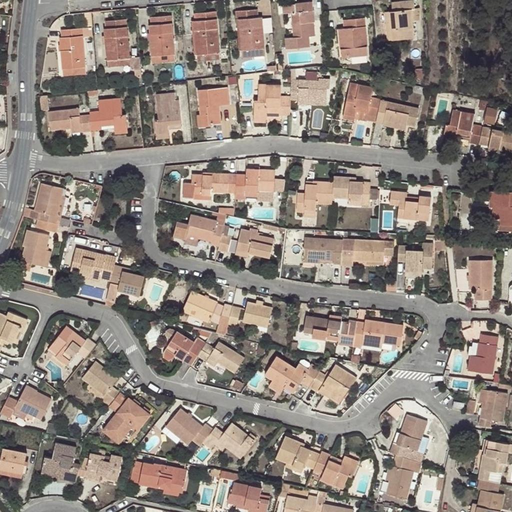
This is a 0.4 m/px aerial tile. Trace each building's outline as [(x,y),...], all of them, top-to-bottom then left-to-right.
[(413,0),(411,0),(398,1),(399,9),(392,10),(384,11),(386,40),(413,38),(412,9),(414,9),(413,0)] [(312,2),(282,4),(282,13),(291,12),(293,38),(285,39),(285,48),(310,46),(309,36),(308,22),(313,21),(312,2)] [(242,51),(265,49),(262,17),(258,18),(257,10),(236,11),(236,19),(238,19),(241,51),(242,51)] [(196,54),(220,52),(216,12),(196,13),(196,20),(193,21),(196,54)] [(149,24),(151,55),(174,53),(171,15),(150,17),(150,24),(149,24)] [(343,27),(341,28),(344,56),(367,54),(364,18),(343,19),(343,27)] [(103,28),(107,59),(129,57),(126,19),(105,20),(105,28),(103,28)] [(93,36),(92,27),(62,30),(62,37),(59,38),(62,69),(85,66),(83,37),(93,36)] [(220,52),(196,54),(197,61),(220,59),(220,52)] [(174,53),(151,55),(152,62),(175,60),(174,53)] [(129,57),(107,59),(107,66),(130,64),(129,57)] [(85,66),(62,69),(62,75),(85,73),(85,66)] [(423,68),(415,69),(416,78),(424,78),(423,68)] [(319,80),(291,79),(291,95),(291,99),(298,100),(308,100),(308,98),(327,99),(327,87),(329,86),(330,77),(319,77),(319,80)] [(373,87),(350,82),(343,114),(354,117),(354,116),(357,105),(366,108),(365,112),(378,115),(382,98),(371,96),(373,87)] [(279,114),(290,115),(291,99),(291,95),(281,95),(282,84),(259,83),(259,99),(255,99),(254,117),(267,118),(267,112),(267,105),(280,106),(279,113),(279,114)] [(228,87),(198,89),(200,126),(212,126),(212,123),(221,123),(221,110),(215,111),(215,104),(220,104),(229,103),(228,87)] [(155,119),(156,135),(169,134),(169,130),(169,124),(181,123),(179,99),(176,99),(175,92),(157,94),(159,118),(155,119)] [(91,114),(92,131),(101,130),(101,127),(101,122),(114,120),(114,125),(115,129),(127,128),(126,113),(122,113),(121,97),(99,99),(99,110),(91,111),(91,114)] [(419,107),(382,98),(378,115),(376,122),(383,123),(384,118),(407,124),(415,125),(419,107)] [(366,108),(357,105),(354,116),(376,122),(378,115),(365,112),(366,108)] [(486,122),(497,124),(499,108),(488,106),(486,122)] [(82,132),(92,131),(91,114),(80,115),(79,108),(48,111),(50,129),(71,128),(81,127),(82,132)] [(475,113),(453,108),(450,123),(445,122),(443,136),(455,139),(456,137),(456,133),(470,136),(469,139),(468,142),(479,145),(479,143),(483,125),(473,123),(475,113)] [(405,130),(407,124),(384,118),(383,123),(382,124),(405,130)] [(511,131),(483,125),(479,143),(488,144),(500,147),(500,149),(511,151),(511,131)] [(246,173),(237,173),(236,193),(236,196),(245,196),(245,191),(258,192),(258,191),(273,191),(275,169),(247,168),(246,173)] [(236,193),(237,173),(204,171),(203,174),(192,173),(192,182),(186,183),(186,194),(194,195),(212,195),(212,192),(236,193)] [(357,176),(334,175),(334,181),(333,198),(349,199),(362,200),(362,204),(370,204),(371,181),(356,180),(357,176)] [(316,203),(332,204),(333,198),(334,181),(313,180),(313,183),(305,183),(304,193),(297,192),(296,211),(303,212),(304,208),(316,208),(316,203)] [(29,210),(28,216),(37,219),(57,223),(59,216),(55,215),(59,198),(62,187),(40,182),(33,210),(29,210)] [(406,199),(407,194),(407,191),(391,190),(389,203),(399,205),(398,210),(405,211),(404,218),(429,220),(431,196),(419,194),(419,195),(419,200),(406,199)] [(511,190),(490,190),(489,228),(511,229),(511,190)] [(55,215),(59,216),(63,199),(59,198),(55,215)] [(215,219),(179,210),(177,220),(165,217),(162,231),(174,234),(174,231),(185,234),(210,240),(209,243),(218,245),(221,233),(223,224),(215,222),(215,219)] [(55,231),(57,223),(37,219),(35,227),(55,231)] [(259,231),(241,226),(235,249),(249,252),(249,251),(270,256),(274,238),(259,234),(259,231)] [(42,266),(46,249),(44,249),(48,233),(27,228),(22,244),(25,245),(21,260),(42,266)] [(231,235),(221,233),(218,245),(217,249),(227,251),(231,235)] [(209,243),(210,240),(185,234),(184,237),(209,243)] [(333,262),(341,262),(342,237),(303,235),(302,255),(319,256),(333,257),(333,262)] [(342,237),(341,262),(351,263),(351,258),(368,259),(383,260),(384,239),(342,237)] [(398,243),(397,259),(404,260),(404,270),(420,271),(421,266),(431,267),(432,241),(422,241),(421,248),(406,247),(406,243),(398,243)] [(114,264),(116,257),(104,254),(103,256),(84,252),(84,249),(75,247),(69,270),(110,281),(114,264)] [(490,260),(467,259),(467,270),(466,291),(472,292),(472,300),(489,300),(490,260)] [(114,264),(110,281),(119,284),(118,289),(139,294),(143,275),(130,272),(122,270),(123,266),(114,264)] [(455,290),(466,291),(467,270),(453,270),(455,290)] [(220,321),(224,304),(216,302),(216,301),(190,289),(181,309),(207,321),(209,317),(220,321)] [(272,307),(248,300),(242,320),(266,327),(272,307)] [(224,304),(220,321),(227,323),(232,304),(225,302),(224,304)] [(240,307),(232,304),(227,323),(236,325),(240,307)] [(0,340),(3,341),(7,343),(9,340),(12,341),(19,324),(24,326),(27,318),(9,309),(7,313),(0,309),(0,340)] [(354,339),(357,319),(350,319),(349,321),(306,313),(303,330),(313,332),(314,326),(327,328),(326,336),(338,338),(339,330),(347,332),(346,338),(354,339)] [(364,321),(357,319),(354,339),(353,344),(361,345),(361,342),(362,338),(374,340),(374,338),(382,340),(400,342),(403,323),(365,316),(364,321)] [(224,335),(227,323),(220,321),(217,333),(224,335)] [(16,342),(24,326),(19,324),(12,341),(16,342)] [(77,351),(85,357),(95,343),(87,336),(84,338),(83,341),(73,333),(75,331),(66,324),(52,342),(60,349),(57,352),(55,355),(66,363),(77,351)] [(320,339),(337,342),(338,338),(326,336),(327,328),(314,326),(313,332),(320,333),(320,339)] [(197,354),(205,342),(196,337),(193,341),(175,330),(172,329),(168,328),(165,329),(165,333),(167,336),(170,338),(164,347),(175,355),(191,365),(197,354)] [(337,342),(353,344),(354,339),(346,338),(347,332),(339,330),(338,338),(337,342)] [(83,341),(84,338),(75,331),(73,333),(83,341)] [(475,354),(469,353),(468,369),(492,373),(497,335),(480,332),(479,341),(477,341),(475,354)] [(214,346),(206,341),(205,342),(197,354),(205,359),(208,356),(216,362),(217,360),(235,371),(245,356),(219,339),(214,346)] [(49,346),(57,352),(60,349),(52,342),(49,346)] [(175,355),(164,347),(162,351),(173,358),(175,355)] [(294,367),(275,355),(263,374),(271,379),(284,387),(293,393),(301,381),(309,386),(318,371),(320,368),(310,362),(307,367),(297,362),(294,367)] [(214,365),(216,362),(208,356),(205,359),(214,365)] [(100,398),(108,404),(119,391),(112,385),(118,377),(95,358),(81,376),(104,393),(100,398)] [(318,371),(309,386),(317,392),(319,389),(322,384),(331,390),(328,395),(340,402),(356,375),(334,362),(325,375),(318,371)] [(259,387),(263,376),(256,373),(251,384),(259,387)] [(268,384),(280,393),(284,387),(271,379),(268,384)] [(26,384),(24,388),(36,393),(37,391),(37,389),(26,384)] [(322,384),(319,389),(328,395),(331,390),(322,384)] [(18,400),(8,396),(0,410),(0,411),(11,416),(13,412),(15,408),(28,414),(29,412),(42,418),(51,399),(37,391),(36,393),(24,388),(18,400)] [(477,424),(489,426),(491,419),(501,421),(507,392),(488,388),(485,403),(484,408),(480,407),(477,424)] [(119,391),(108,404),(116,411),(102,428),(118,441),(133,423),(138,427),(150,412),(132,398),(130,401),(126,397),(127,397),(119,391)] [(464,402),(453,400),(452,407),(462,409),(464,402)] [(15,408),(13,412),(26,419),(28,414),(15,408)] [(201,443),(213,429),(204,423),(201,426),(180,408),(165,426),(187,443),(191,439),(200,445),(201,443)] [(392,441),(388,452),(394,454),(402,457),(406,446),(416,449),(421,434),(425,419),(405,413),(399,431),(396,442),(392,441)] [(222,432),(215,427),(213,429),(201,443),(209,449),(213,444),(217,440),(225,446),(240,458),(254,442),(231,422),(222,432)] [(313,468),(319,454),(305,448),(297,444),(299,441),(284,434),(274,457),(285,462),(302,470),(303,466),(312,469),(313,468)] [(421,434),(416,449),(420,450),(425,436),(421,434)] [(482,453),(477,478),(479,478),(487,480),(490,470),(501,472),(503,462),(506,463),(508,454),(510,443),(486,439),(483,453),(482,453)] [(222,451),(225,446),(217,440),(213,444),(222,451)] [(67,479),(76,481),(77,475),(80,462),(73,460),(75,446),(56,442),(52,457),(44,456),(42,466),(61,470),(60,474),(68,476),(67,479)] [(26,453),(3,447),(0,459),(0,468),(22,473),(26,453)] [(329,454),(321,450),(319,454),(313,468),(321,472),(319,477),(345,489),(356,465),(341,458),(341,459),(339,463),(327,459),(329,454)] [(89,457),(81,456),(80,462),(77,475),(100,479),(101,475),(106,476),(105,483),(116,484),(122,456),(111,453),(109,460),(105,459),(105,455),(91,452),(89,457)] [(341,459),(329,454),(327,459),(339,463),(341,459)] [(341,458),(356,465),(358,461),(343,454),(341,458)] [(402,457),(394,454),(391,463),(387,484),(384,494),(405,499),(414,468),(418,469),(420,462),(409,459),(402,457)] [(153,464),(135,460),(130,481),(159,487),(160,485),(164,486),(164,488),(179,491),(182,492),(187,469),(153,463),(153,464)] [(300,474),(302,470),(285,462),(283,467),(300,474)] [(391,463),(388,462),(383,482),(387,484),(391,463)] [(40,473),(67,479),(68,476),(60,474),(61,470),(42,466),(40,473)] [(220,478),(222,469),(210,467),(208,475),(220,478)] [(223,469),(222,475),(238,479),(240,473),(223,469)] [(497,492),(499,483),(487,480),(479,478),(477,488),(481,489),(476,511),(499,511),(504,494),(497,492)] [(227,502),(236,504),(249,507),(248,510),(248,511),(250,511),(265,511),(269,499),(259,496),(261,487),(234,481),(231,492),(229,491),(227,502)] [(287,496),(283,511),(314,511),(316,501),(287,496),(289,484),(281,482),(279,495),(287,496)] [(325,497),(317,496),(316,501),(314,511),(352,511),(353,510),(323,504),(325,497)]
